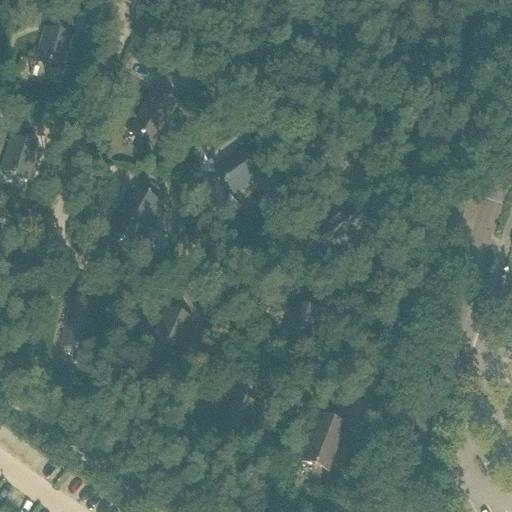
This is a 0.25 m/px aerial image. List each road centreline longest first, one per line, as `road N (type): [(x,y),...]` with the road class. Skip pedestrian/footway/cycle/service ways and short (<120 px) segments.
road 1 (secondary): [(384,511),(511,139)]
road 2 (track): [(0,393),(162,511)]
